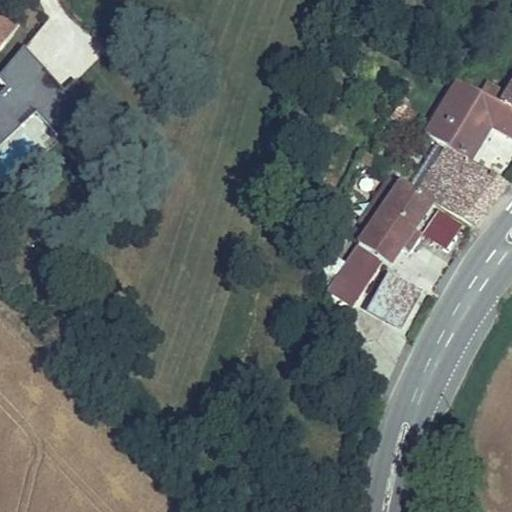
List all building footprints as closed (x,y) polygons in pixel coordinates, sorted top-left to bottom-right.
[(0,45),(19,25),(0,7),(0,45)] [(0,148),(29,110),(72,143),(102,103),(71,80),(67,85),(18,48),(0,71),(0,148)] [(511,88),(510,87),(488,73),(474,93),(511,116),(511,88)] [(423,139),(434,146),(466,168),(489,129),(511,141),(511,116),(474,93),(456,83),(423,139)] [(434,146),(405,192),(428,208),(467,234),(501,192),(466,168),(434,146)] [(405,192),(398,188),(358,253),(386,273),(398,257),(407,262),(418,244),(409,239),(428,208),(405,192)] [(365,310),(401,331),(423,294),(387,273),(365,310)] [(369,336),(354,338),(357,361),(372,359),(369,336)]
